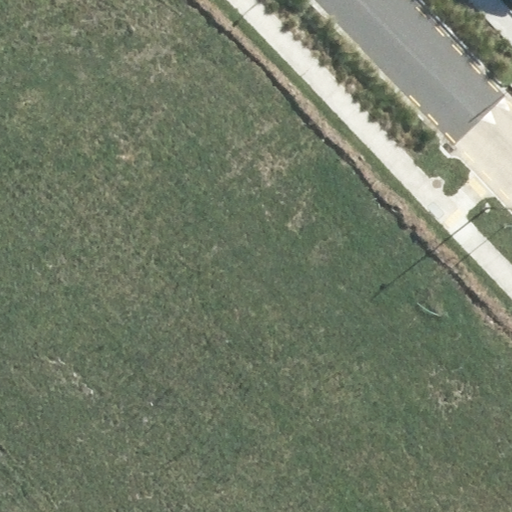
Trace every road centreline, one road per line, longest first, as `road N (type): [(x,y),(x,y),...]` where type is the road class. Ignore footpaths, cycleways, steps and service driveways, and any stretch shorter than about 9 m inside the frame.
road 1 (residential): [(511,145),(370,0)]
road 2 (unknown): [(511,379),(368,511)]
road 3 (unknown): [(0,109),(103,0)]
